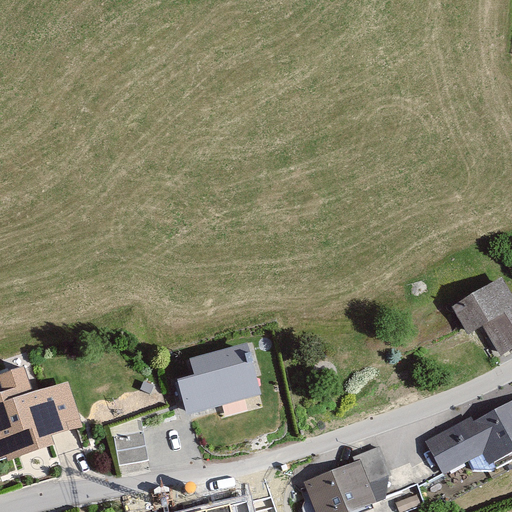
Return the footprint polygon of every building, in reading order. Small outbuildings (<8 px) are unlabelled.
[(511,296),(502,278),(449,306),(463,332),(481,323),(497,353),(511,345),(511,296)] [(245,346),(194,359),(198,376),(181,380),(189,410),(257,392),(245,346)] [(33,394),(29,382),(0,391),(0,456),(4,456),(5,460),(51,445),(48,436),(55,434),(62,456),(91,446),(69,382),(33,394)] [(511,451),(511,401),(478,419),(475,413),(420,441),(438,475),(477,455),(483,466),(511,451)] [(145,457),(142,434),(117,438),(120,461),(145,457)] [(352,459),(354,463),(302,482),(312,511),(355,511),(373,506),(366,487),(391,477),(380,449),(352,459)] [(253,511),(249,495),(179,511),(253,511)]
